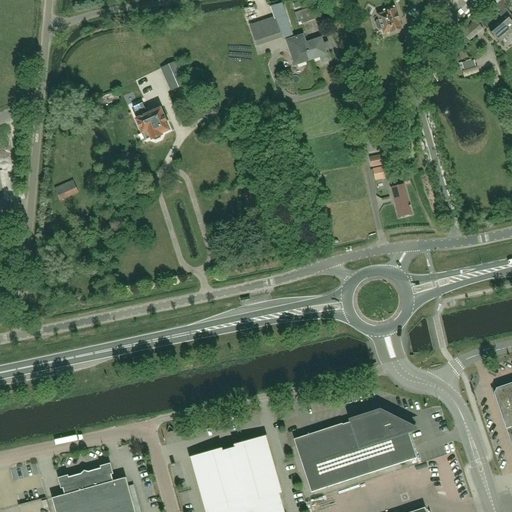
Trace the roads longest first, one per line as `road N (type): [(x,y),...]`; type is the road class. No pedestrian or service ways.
road 1 (trunk): [(0,375),(347,306)]
road 2 (unclassified): [(25,333),(269,283),(327,263)]
road 3 (unclassified): [(25,333),(47,30)]
road 4 (unclassified): [(395,367),(146,426)]
road 5 (unclassified): [(0,457),(146,426)]
road 6 (unclassified): [(47,30),(185,0)]
road 7 (tertiary): [(495,511),(459,409),(440,388)]
road 8 (unknown): [(475,356),(511,475)]
